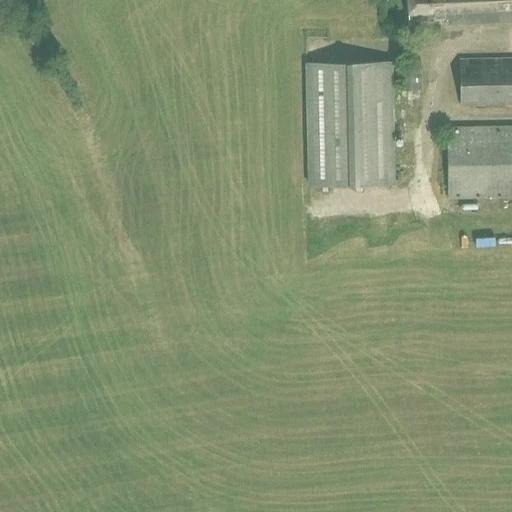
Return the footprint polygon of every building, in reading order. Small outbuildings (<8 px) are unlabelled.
[(511,19),(511,0),(409,0),(410,18),(443,17),(443,22),(511,19)] [(461,104),(511,103),(511,55),(460,57),(461,104)] [(310,183),(395,181),(392,59),(307,61),(310,183)] [(422,88),(422,62),(422,61),(399,61),(399,88),(412,88),(422,88)] [(511,195),(511,197),(511,125),(448,126),(449,196),(511,195)] [(484,235),(485,246),(506,245),(505,234),(484,235)]
